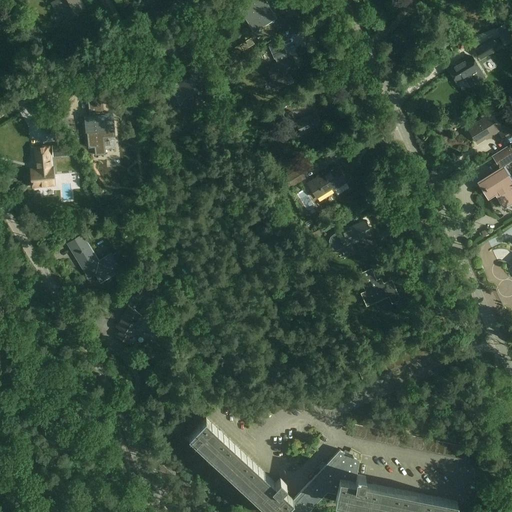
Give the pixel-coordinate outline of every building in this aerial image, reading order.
[(55,0),(52,2),(57,10),(62,8),(68,19),(77,14),(75,11),(84,6),(80,0),(55,0)] [(277,18),(265,0),(260,0),(241,12),(254,32),(277,18)] [(174,44),(182,59),(192,55),(189,49),(190,49),(184,38),(174,44)] [(234,48),(237,53),(243,50),(244,50),(254,44),(251,38),(234,48)] [(294,82),(290,74),(299,70),(292,56),(285,59),(283,55),(287,53),(281,41),(269,46),(274,59),(275,59),(277,63),(267,67),(277,90),(294,82)] [(480,46),(481,57),(507,55),(507,47),(491,48),(491,45),(480,46)] [(466,81),(474,77),(467,67),(472,64),(471,63),(475,61),(472,57),(469,59),(464,61),(464,60),(449,69),(457,82),(464,77),(466,81)] [(191,78),(178,84),(184,98),(197,91),(198,93),(199,92),(202,98),(212,93),(198,65),(188,70),(191,78)] [(88,97),(90,115),(85,116),(87,132),(88,132),(89,148),(95,147),(96,155),(106,154),(104,140),(115,139),(113,114),(104,115),(102,96),(88,97)] [(291,111),(280,117),(282,122),(294,117),(291,111)] [(302,135),(301,134),(302,134),(311,130),(314,136),(325,131),(316,112),(296,122),(297,126),(291,129),(295,138),(302,135)] [(491,136),(498,131),(488,115),(468,128),(477,143),(490,135),(491,136)] [(511,125),(499,133),(503,140),(511,134),(511,125)] [(66,143),(52,145),(53,156),(72,155),(66,143)] [(31,170),(33,187),(55,184),(53,166),(51,166),(49,146),(36,148),(38,169),(31,170)] [(493,156),(500,167),(511,159),(511,151),(509,146),(493,156)] [(325,174),(323,173),(308,183),(317,198),(332,188),(334,190),(348,181),(337,165),(333,167),(333,166),(329,169),(330,172),(325,174)] [(305,178),(299,168),(284,178),(289,187),(305,178)] [(502,168),(480,182),(489,196),(494,192),(504,208),(511,203),(511,183),(511,184),(502,168)] [(366,220),(338,232),(337,231),(334,233),(331,236),(329,240),(330,244),(333,247),(336,249),(337,250),(344,247),(344,246),(356,241),(361,252),(377,245),(366,220)] [(121,269),(111,254),(99,262),(93,253),(82,235),(68,243),(89,277),(93,274),(94,275),(96,273),(101,281),(121,269)] [(377,282),(371,268),(358,274),(365,290),(360,292),(366,306),(389,296),(392,303),(401,299),(392,279),(383,282),(377,282)] [(129,288),(136,298),(150,289),(143,279),(129,288)] [(129,344),(133,338),(133,339),(135,337),(134,337),(138,330),(135,327),(140,319),(144,322),(156,302),(154,300),(155,298),(153,296),(151,298),(148,297),(138,312),(128,306),(115,326),(119,329),(115,335),(129,344)] [(436,351),(431,339),(425,342),(430,353),(436,351)] [(425,356),(430,353),(425,342),(420,344),(425,356)] [(425,356),(420,344),(414,347),(419,358),(425,356)] [(414,361),(419,358),(414,347),(408,349),(414,361)] [(414,361),(408,349),(403,352),(408,363),(414,361)] [(402,365),(408,363),(403,352),(397,354),(402,365)] [(397,368),(402,365),(397,354),(392,356),(397,368)] [(391,370),(397,368),(392,356),(386,359),(391,370)] [(386,373),(391,370),(386,359),(381,361),(386,373)] [(386,373),(381,361),(375,364),(380,375),(386,373)] [(346,373),(357,368),(354,362),(343,367),(346,373)] [(375,378),(380,375),(375,364),(370,366),(375,378)] [(369,380),(375,378),(370,366),(364,369),(369,380)] [(364,383),(369,380),(364,369),(359,371),(364,383)] [(276,482),(206,417),(189,435),(271,511),(307,511),(327,491),(337,493),(335,501),(390,511),(454,511),(457,500),(364,482),(366,475),(356,473),(360,453),(351,448),(348,454),(339,449),(294,499),(282,488),(287,483),(280,477),(276,482)] [(353,437),(359,438),(361,425),(355,424),(353,437)] [(367,426),(361,425),(359,438),(365,439),(367,426)] [(373,428),(367,426),(365,439),(371,441),(373,428)] [(379,429),(373,428),(371,441),(377,442),(379,429)] [(377,442),(382,443),(385,430),(379,429),(377,442)] [(391,431),(385,430),(382,443),(388,444),(391,431)] [(388,444),(394,445),(397,432),(391,431),(388,444)] [(403,433),(397,432),(394,445),(400,446),(403,433)] [(400,446),(406,448),(409,435),(403,433),(400,446)] [(415,436),(409,435),(406,448),(412,449),(415,436)] [(412,449),(418,450),(420,437),(415,436),(412,449)] [(426,438),(420,437),(418,450),(424,451),(426,438)] [(424,451),(430,452),(432,439),(426,438),(424,451)] [(438,440),(432,439),(430,452),(436,453),(438,440)] [(436,453),(441,455),(444,442),(438,440),(436,453)] [(450,443),(444,442),(441,455),(447,456),(450,443)] [(447,456),(453,457),(456,444),(450,443),(447,456)] [(462,445),(456,444),(453,457),(459,458),(462,445)] [(468,446),(462,445),(459,458),(465,459),(468,446)]
